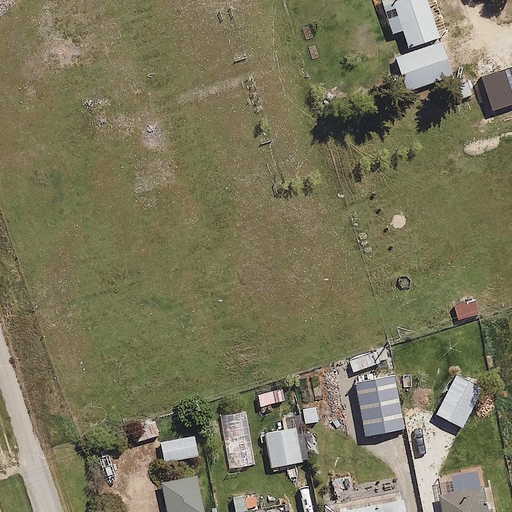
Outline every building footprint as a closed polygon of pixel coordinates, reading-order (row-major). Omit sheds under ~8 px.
[(439,37),(426,0),(379,0),(392,35),(402,31),(408,47),(439,37)] [(453,77),(441,42),(396,58),(408,92),(453,77)] [(511,104),(511,67),(482,77),(493,111),(511,104)] [(475,300),(455,306),(459,321),(479,315),(475,300)] [(393,376),(356,383),(365,436),(403,429),(393,376)] [(482,389),(457,376),(437,414),(463,427),(482,389)] [(246,412),(220,416),(230,468),(255,464),(246,412)] [(297,427),(266,432),(272,467),(302,462),(297,427)] [(195,436),(161,443),(165,464),(199,457),(195,436)] [(491,511),(483,467),(436,477),(443,511),(491,511)] [(203,511),(197,475),(161,482),(166,511),(203,511)] [(406,511),(404,499),(342,511),(406,511)]
